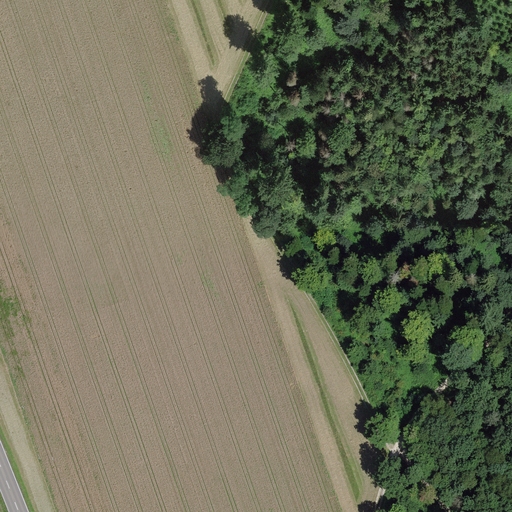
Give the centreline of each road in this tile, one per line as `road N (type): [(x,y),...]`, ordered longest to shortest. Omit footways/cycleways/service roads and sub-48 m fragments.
road 1 (track): [(270,0),(221,114),(218,141),(396,447)]
road 2 (track): [(376,511),(411,419),(511,321)]
